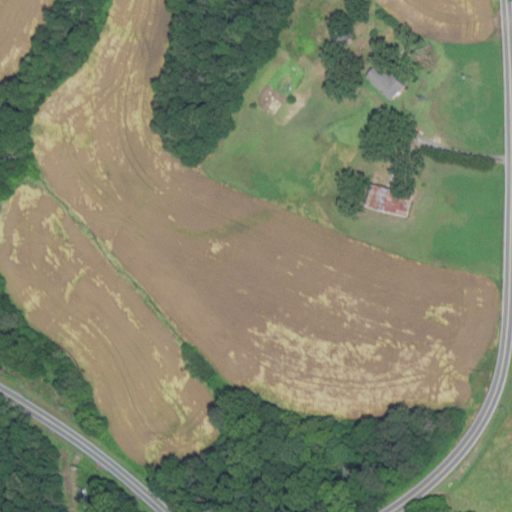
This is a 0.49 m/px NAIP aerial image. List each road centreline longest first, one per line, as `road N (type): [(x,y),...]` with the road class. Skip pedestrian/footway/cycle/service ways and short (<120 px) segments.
road 1 (residential): [(395,511),(471,440),(507,353),(506,0)]
road 2 (residential): [(164,511),(101,457),(0,389)]
